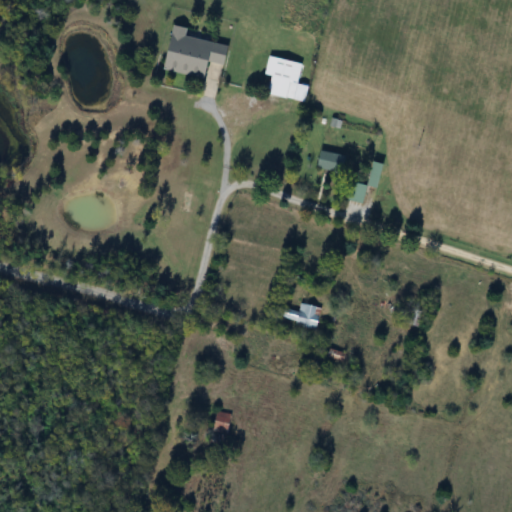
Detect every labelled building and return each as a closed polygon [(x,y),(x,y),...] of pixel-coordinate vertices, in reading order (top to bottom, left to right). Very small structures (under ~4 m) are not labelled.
[(166,69),(209,78),(213,62),(226,65),(232,41),(175,29),(166,69)] [(273,75),(269,94),(288,98),(292,80),(299,82),(303,63),(270,56),(266,74),(273,75)] [(343,175),(349,158),(323,149),(318,166),(343,175)] [(383,164),(375,162),(372,185),(380,186),(383,164)] [(369,185),(354,182),(350,200),(366,203),(369,185)] [(298,311),(286,307),(282,319),(316,331),(324,309),(301,302),(298,311)] [(233,412),(218,410),(215,431),(231,432),(233,412)]
